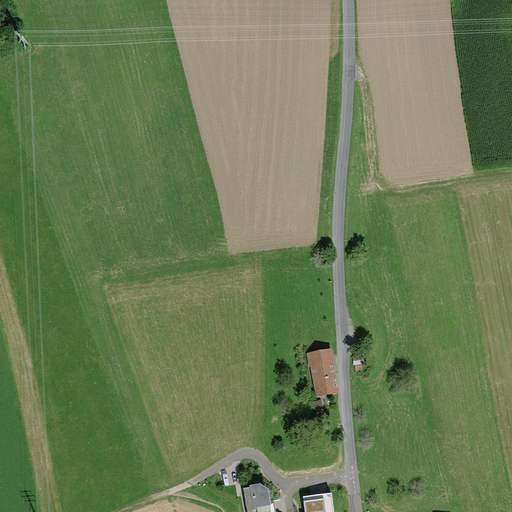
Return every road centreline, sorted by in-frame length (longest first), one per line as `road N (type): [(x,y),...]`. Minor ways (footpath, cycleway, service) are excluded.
road 1 (tertiary): [(348,0),(335,228),(353,475)]
road 2 (track): [(348,70),(359,77),(379,190),(511,171)]
road 3 (track): [(118,511),(239,454),(256,457),(281,482),(303,481)]
